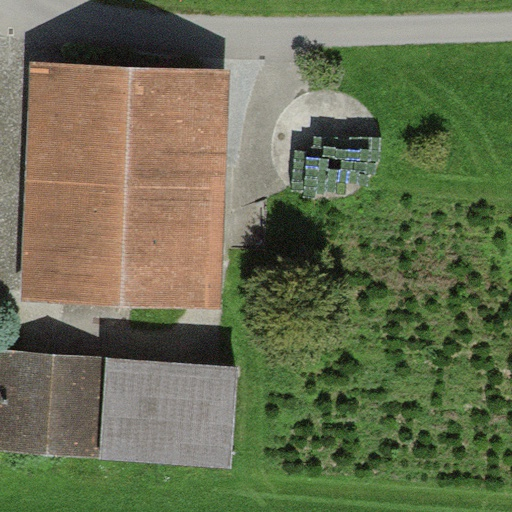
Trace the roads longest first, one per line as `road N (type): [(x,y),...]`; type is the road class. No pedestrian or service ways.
road 1 (unclassified): [(19,0),(38,16),(173,34),(511,28)]
road 2 (track): [(0,504),(159,511)]
